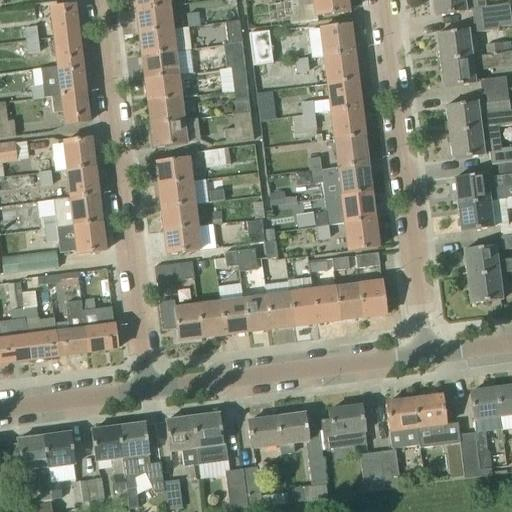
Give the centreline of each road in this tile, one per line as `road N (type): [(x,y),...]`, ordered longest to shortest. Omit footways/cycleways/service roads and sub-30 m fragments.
road 1 (residential): [(152,390),(102,0)]
road 2 (residential): [(432,351),(387,0)]
road 3 (residential): [(152,390),(432,351)]
road 4 (residential): [(0,411),(152,390)]
